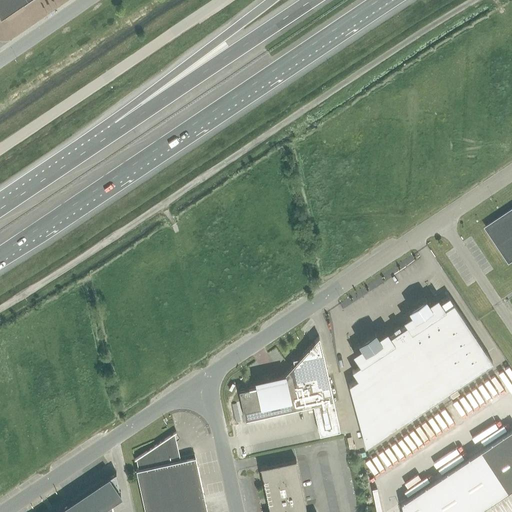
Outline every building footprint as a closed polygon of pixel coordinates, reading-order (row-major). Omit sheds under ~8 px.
[(23,0),(0,0),(0,14),(0,16),(23,0)] [(511,211),(488,227),(509,259),(511,257),(511,211)] [(399,325),(396,327),(442,396),(493,362),(454,303),(449,296),(441,301),(428,309),(427,309),(419,314),(420,315),(400,328),(399,325)] [(349,383),(365,447),(442,396),(396,327),(394,328),(395,331),(377,344),(376,343),(368,348),(368,349),(356,358),(360,364),(351,369),(357,378),(349,383)] [(245,419),(313,404),(320,434),(339,429),(333,400),(319,336),(314,341),(299,357),(293,359),(294,363),(278,381),(239,390),(245,419)] [(474,511),(508,489),(511,487),(511,428),(401,502),(402,511),(474,511)] [(145,511),(207,511),(195,456),(180,460),(174,433),(176,432),(134,459),(135,460),(136,459),(138,469),(136,469),(145,511)] [(302,511),(302,509),(306,508),(295,460),(296,460),(296,459),(259,467),(260,468),(260,467),(269,511),(302,511)] [(116,473),(115,472),(55,511),(113,511),(111,501),(120,494),(115,473),(116,473)]
